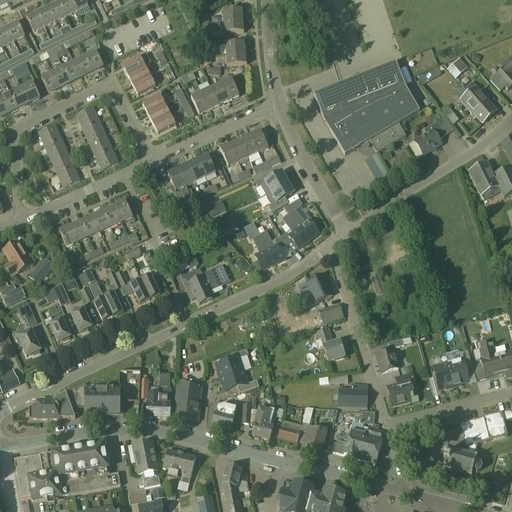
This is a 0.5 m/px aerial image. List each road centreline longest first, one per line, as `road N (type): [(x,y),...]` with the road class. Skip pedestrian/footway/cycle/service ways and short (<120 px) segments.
road 1 (tertiary): [(0,443),(163,432),(398,492)]
road 2 (unclassified): [(0,413),(290,275),(331,246)]
road 3 (residential): [(23,220),(15,130),(112,83),(151,162)]
road 4 (unclassified): [(349,233),(511,116)]
road 5 (unclassified): [(331,246),(385,423)]
road 6 (unclassified): [(349,233),(278,105)]
road 7 (residential): [(23,220),(151,162)]
road 8 (residential): [(151,162),(278,105)]
road 9 (residential): [(511,391),(385,423)]
